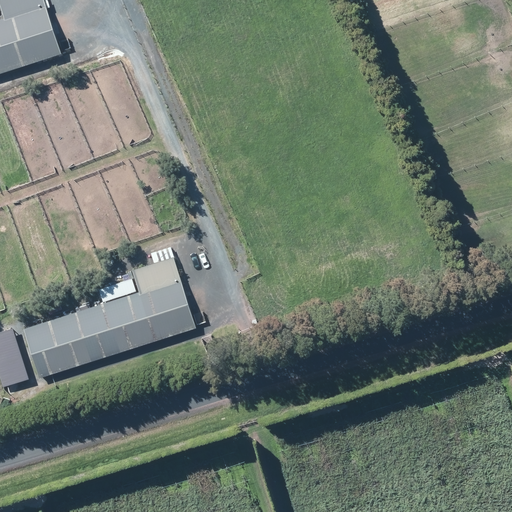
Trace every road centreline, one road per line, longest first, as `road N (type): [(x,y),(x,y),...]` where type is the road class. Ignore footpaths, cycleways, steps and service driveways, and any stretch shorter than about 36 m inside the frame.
road 1 (unclassified): [(0,463),(511,307)]
road 2 (track): [(119,0),(249,321)]
